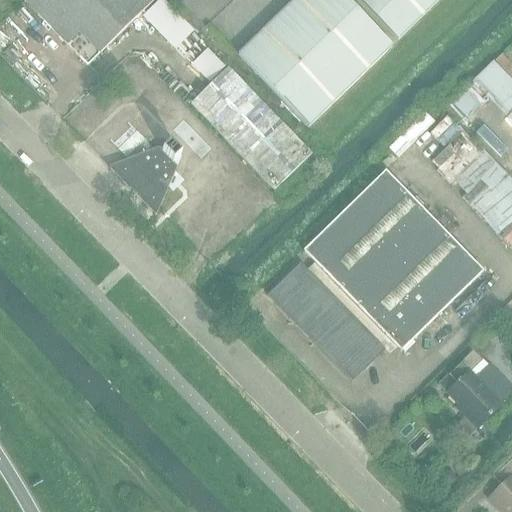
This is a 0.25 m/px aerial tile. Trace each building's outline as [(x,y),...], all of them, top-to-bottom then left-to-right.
[(25,0),(24,2),(86,66),(154,0),(25,0)] [(347,0),(293,0),(237,55),(307,127),(391,46),(347,0)] [(358,0),(397,40),(438,0),(358,0)] [(228,68),(190,105),(273,191),(311,155),(228,68)] [(110,166),(109,167),(152,210),(156,214),(158,210),(168,186),(175,171),(181,156),(169,143),(154,149),(128,159),(110,166)] [(302,251),(314,264),(307,271),(300,263),(266,296),(351,383),(385,350),(377,343),(385,336),(400,351),(437,315),(482,271),(384,171),(302,251)] [(476,429),(500,405),(469,373),(482,360),(472,350),(446,375),(455,385),(446,394),(464,412),(462,415),(476,429)] [(511,511),(511,458),(493,477),(501,486),(487,500),(499,511),(500,511),(501,511),(511,511)]
